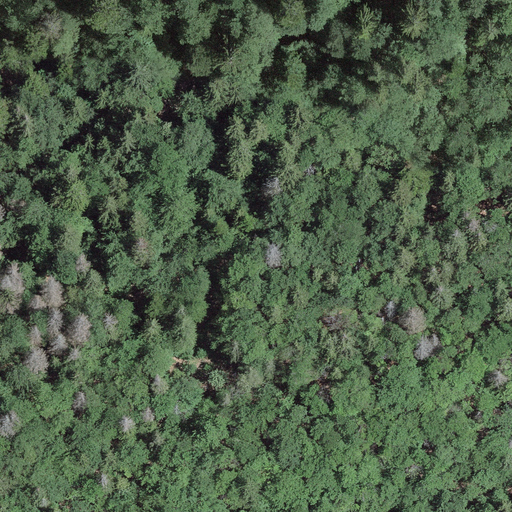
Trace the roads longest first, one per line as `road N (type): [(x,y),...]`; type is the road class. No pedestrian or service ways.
road 1 (track): [(511,59),(438,130),(0,361)]
road 2 (track): [(0,193),(352,0)]
